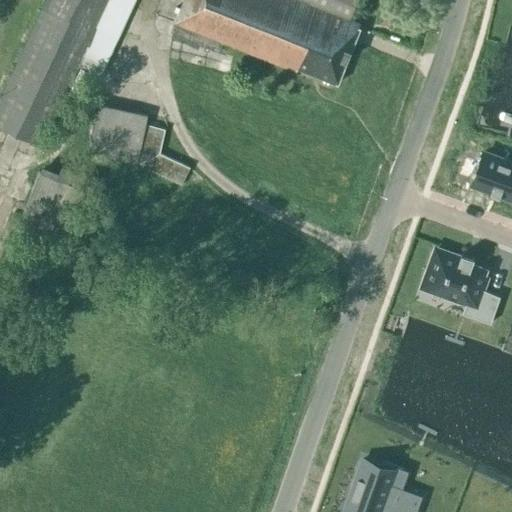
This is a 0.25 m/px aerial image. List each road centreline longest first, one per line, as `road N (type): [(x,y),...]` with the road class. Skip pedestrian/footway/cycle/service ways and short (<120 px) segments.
road 1 (residential): [(280,511),(391,196)]
road 2 (residential): [(391,196),(455,0)]
road 3 (residential): [(391,196),(511,239)]
